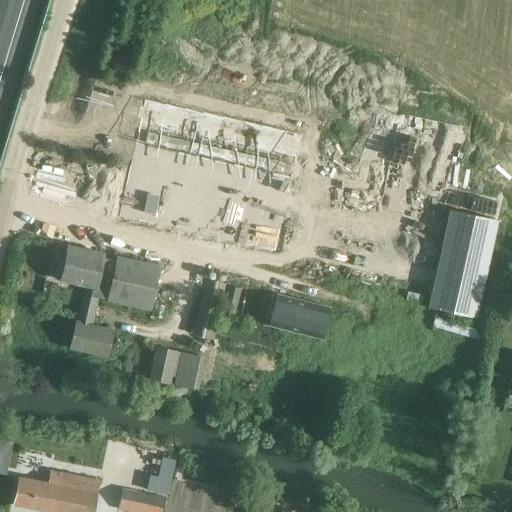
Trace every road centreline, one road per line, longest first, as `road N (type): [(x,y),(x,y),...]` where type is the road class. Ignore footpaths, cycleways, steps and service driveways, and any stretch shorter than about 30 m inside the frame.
road 1 (unknown): [(3,219),(242,270),(322,243)]
road 2 (unclassified): [(0,233),(67,0)]
